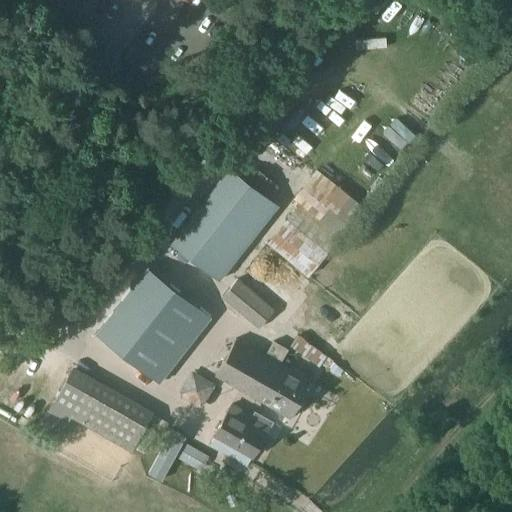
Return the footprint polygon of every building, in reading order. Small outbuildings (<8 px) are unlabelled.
[(172,242),(219,279),(279,204),(231,167),(172,242)] [(160,382),(212,316),(149,266),(97,333),(160,382)] [(275,309),(238,278),(222,297),(259,327),(275,309)] [(333,360),(298,334),(291,345),(320,366),(322,363),(328,368),(333,360)] [(237,338),(216,374),(291,417),(312,381),(280,363),(289,348),(274,340),(266,355),(237,338)] [(336,363),(330,371),(337,376),(342,368),(336,363)] [(92,404),(82,421),(132,449),(152,414),(91,379),(81,398),(92,404)] [(232,404),(230,407),(216,432),(254,454),(266,434),(254,428),(259,419),(232,404)] [(209,455),(186,443),(179,456),(202,468),(209,455)]
